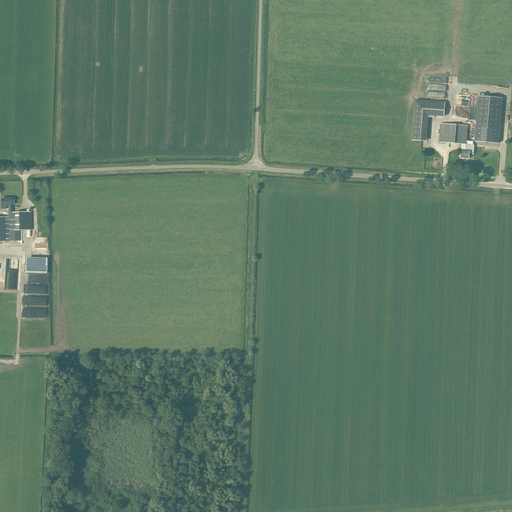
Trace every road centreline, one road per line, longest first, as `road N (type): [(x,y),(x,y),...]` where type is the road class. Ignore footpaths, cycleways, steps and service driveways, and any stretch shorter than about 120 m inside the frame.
road 1 (unclassified): [(255,168),(511,187)]
road 2 (unclassified): [(0,173),(255,168)]
road 3 (unclassified): [(255,168),(260,0)]
